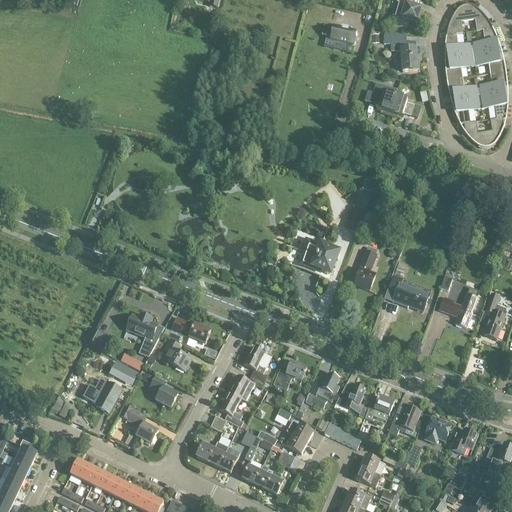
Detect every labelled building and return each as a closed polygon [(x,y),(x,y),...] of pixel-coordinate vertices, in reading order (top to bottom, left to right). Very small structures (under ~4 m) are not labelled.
[(197,0),(197,2),(210,4),(209,8),(218,10),(219,0),(197,0)] [(398,0),(396,4),(399,5),(395,18),(392,18),(392,29),(408,30),(408,22),(416,24),(420,10),(402,5),(404,0),(398,0)] [(449,28),(448,31),(449,31),(450,36),(450,37),(456,36),(457,36),(463,35),(461,24),(475,22),(476,33),(483,32),(489,31),(488,25),(489,25),(490,25),(488,22),(485,19),(483,16),(480,13),(477,11),(474,9),(470,7),(466,7),(461,9),(458,11),(456,14),(453,18),(451,21),(450,24),(449,28)] [(353,47),(356,34),(348,32),(348,31),(342,29),(341,30),(333,29),(332,34),(330,42),(353,47)] [(498,44),(499,44),(498,41),(496,36),(495,34),(492,30),(489,31),(483,32),(484,44),(471,46),(473,57),(498,53),(497,43),(498,43),(498,44)] [(405,37),(384,35),(384,43),(383,43),(384,47),(391,46),(392,53),(401,52),(403,74),(417,73),(416,51),(407,51),(405,37)] [(446,39),(445,44),(445,49),(445,52),(445,51),(447,51),(448,61),(473,57),(471,46),(458,48),(457,36),(456,36),(450,37),(450,36),(447,37),(446,39)] [(500,64),(498,53),(473,57),(475,68),(488,66),(490,76),(506,74),(505,70),(504,66),(504,62),(503,62),(503,63),(500,64)] [(446,70),(445,70),(446,75),(446,79),(447,83),(463,80),(461,70),(475,68),(473,57),(448,61),(449,71),(446,72),(446,70)] [(480,100),(505,96),(503,86),(507,85),(507,86),(507,82),(506,78),(506,74),(490,76),(491,87),(478,89),(480,100)] [(454,104),(480,100),(478,89),(464,91),(463,80),(447,83),(447,87),(448,91),(449,95),(450,95),(449,94),(453,93),(454,104)] [(380,115),(389,117),(396,97),(397,92),(376,85),(373,94),(368,92),(364,104),(379,108),(378,112),(381,113),(380,115)] [(505,120),(506,120),(507,115),(507,112),(507,110),(508,105),(507,105),(507,106),(506,106),(505,96),(480,100),(481,111),(494,109),(496,121),(502,120),(505,120)] [(417,120),(420,109),(407,105),(408,101),(396,97),(389,117),(398,120),(399,119),(402,120),(403,116),(417,120)] [(456,118),(457,121),(459,125),(460,127),(461,127),(461,126),(464,126),(470,125),(468,113),(481,111),(480,100),(454,104),(456,114),(455,114),(455,113),(454,113),(456,118)] [(463,132),(465,135),(467,138),(469,141),(474,145),(480,149),(482,149),(484,150),(486,150),(490,149),(494,146),(495,145),(497,143),(498,142),(499,140),(500,138),(501,137),(502,133),(504,130),(505,126),(504,126),(503,126),(502,120),(496,121),(490,122),(492,133),(478,135),(476,124),(470,125),(464,126),(465,132),(464,132),(463,132)] [(352,208),(344,229),(358,234),(366,213),(352,208)] [(367,212),(360,230),(367,232),(368,230),(373,232),(377,221),(374,220),(376,215),(367,212)] [(305,234),(308,223),(304,222),(300,233),(305,234)] [(292,257),(302,259),(305,246),(295,244),(292,257)] [(339,255),(321,248),(321,251),(308,246),(305,256),(301,267),(313,272),(314,270),(331,276),(339,255)] [(355,288),(370,293),(375,278),(369,276),(377,257),(365,253),(358,272),(360,273),(355,288)] [(395,275),(403,278),(408,267),(399,264),(395,275)] [(393,303),(423,314),(429,297),(400,286),(402,281),(395,278),(388,295),(395,297),(393,303)] [(441,291),(449,293),(453,282),(452,281),(445,279),(441,291)] [(505,318),(494,314),(500,299),(491,296),(485,313),(491,315),(483,337),(497,341),(505,318)] [(454,304),(444,300),(440,312),(447,315),(447,314),(458,318),(455,326),(467,330),(472,316),(471,316),(477,300),(467,297),(462,310),(453,306),(454,304)] [(160,339),(160,340),(154,338),(158,328),(152,325),(153,322),(141,317),(140,321),(133,318),(127,333),(147,341),(144,349),(148,351),(145,358),(149,360),(160,339)] [(189,341),(206,348),(211,334),(195,327),(195,328),(177,321),(172,333),(190,341),(189,341)] [(104,353),(111,339),(98,332),(91,346),(104,353)] [(181,339),(171,335),(169,339),(179,343),(181,339)] [(165,363),(186,375),(192,363),(176,354),(180,348),(170,342),(166,350),(171,353),(165,363)] [(252,378),(265,385),(268,380),(262,377),(266,371),(260,368),(266,356),(253,349),(244,367),(255,373),(252,378)] [(157,360),(151,357),(149,360),(147,363),(153,367),(157,360)] [(288,372),(281,369),(273,388),(282,392),(288,378),(302,384),(307,371),(291,364),(288,372)] [(139,378),(115,365),(110,375),(133,388),(139,378)] [(322,390),(320,389),(316,397),(332,405),(339,390),(336,388),(340,381),(329,376),(322,390)] [(157,403),(171,411),(179,398),(165,390),(168,384),(157,378),(151,389),(162,395),(157,403)] [(249,384),(238,378),(229,395),(242,402),(246,404),(255,387),(262,391),(265,385),(252,378),(249,384)] [(110,416),(122,394),(108,386),(96,408),(110,416)] [(339,409),(360,417),(361,419),(365,421),(369,411),(363,409),(363,410),(360,409),(366,394),(354,389),(350,400),(343,398),(339,409)] [(220,413),(228,417),(225,423),(241,432),(244,426),(232,420),(242,402),(229,395),(220,413)] [(311,396),(306,405),(312,408),(313,406),(323,411),(327,404),(311,396)] [(365,422),(372,425),(376,413),(389,418),(395,405),(380,400),(379,403),(378,402),(378,404),(373,402),(369,411),(365,421),(365,422)] [(128,422),(142,430),(137,440),(145,444),(144,445),(149,448),(150,447),(152,448),(159,435),(143,426),(146,419),(127,408),(121,419),(127,423),(128,422)] [(400,433),(406,436),(407,432),(413,434),(421,415),(406,409),(402,420),(396,418),(389,436),(397,440),(400,433)] [(278,418),(288,424),(292,418),(281,412),(278,418)] [(216,420),(213,425),(224,430),(227,424),(216,420)] [(425,443),(436,447),(438,442),(445,445),(452,427),(451,427),(451,428),(434,421),(433,420),(426,438),(427,438),(425,443)] [(294,438),(294,439),(307,446),(314,435),(293,424),(287,434),(294,438)] [(222,435),(224,430),(213,425),(211,430),(222,435)] [(335,429),(329,427),(324,437),(330,440),(335,429)] [(335,429),(330,440),(335,443),(340,432),(335,429)] [(340,432),(335,443),(341,445),(346,434),(340,432)] [(466,451),(471,453),(478,437),(465,432),(461,441),(456,439),(450,453),(464,458),(466,451)] [(277,442),(261,433),(258,439),(274,448),(277,442)] [(241,445),(250,449),(255,439),(246,434),(241,445)] [(346,434),(341,445),(346,448),(351,437),(346,434)] [(132,449),(137,439),(131,435),(125,445),(132,449)] [(351,437),(346,448),(352,451),(357,440),(351,437)] [(255,439),(250,449),(256,452),(261,442),(255,439)] [(301,458),(307,446),(294,439),(290,445),(284,442),(281,447),(301,458)] [(352,451),(357,453),(362,442),(357,440),(352,451)] [(35,449),(23,443),(20,449),(23,450),(18,460),(33,468),(38,457),(32,454),(35,449)] [(218,444),(214,452),(208,465),(219,470),(222,464),(226,457),(225,457),(229,450),(218,444)] [(197,460),(208,465),(214,452),(203,447),(197,460)] [(507,465),(510,467),(511,460),(511,450),(504,447),(501,453),(497,451),(497,452),(491,450),(485,465),(491,467),(488,474),(498,478),(501,471),(504,472),(507,465)] [(414,448),(406,466),(408,467),(415,470),(417,464),(422,452),(414,448)] [(292,465),(293,464),(295,461),(284,455),(282,460),(291,464),(292,465)] [(387,461),(395,463),(397,456),(389,455),(387,461)] [(237,463),(226,457),(222,464),(219,470),(231,476),(236,464),(237,463)] [(360,470),(375,476),(380,465),(365,459),(360,470)] [(28,478),(33,468),(18,460),(13,471),(28,478)] [(282,460),(279,465),(290,471),(292,465),(291,464),(282,460)] [(90,468),(79,462),(71,477),(82,483),(90,468)] [(396,465),(394,468),(405,473),(408,467),(406,466),(403,464),(397,462),(396,465)] [(100,473),(90,468),(82,483),(93,488),(100,473)] [(260,473),(249,468),(243,481),(254,487),(255,486),(261,473),(264,468),(263,468),(260,473)] [(269,485),(272,479),(266,476),(268,473),(267,470),(265,469),(265,468),(264,468),(261,473),(255,486),(254,487),(265,492),(269,485)] [(360,470),(355,481),(370,488),(375,476),(360,470)] [(28,478),(13,471),(8,482),(23,489),(28,478)] [(465,480),(467,475),(460,471),(458,477),(465,480)] [(466,479),(473,483),(477,475),(469,471),(466,479)] [(111,478),(100,473),(93,488),(104,493),(111,478)] [(269,485),(265,492),(277,498),(283,484),(278,482),(280,478),(274,475),(272,479),(269,485)] [(463,487),(466,481),(455,476),(452,481),(462,486),(463,487)] [(122,484),(111,478),(104,493),(114,499),(122,484)] [(452,481),(449,487),(460,493),(463,487),(462,486),(452,481)] [(17,500),(23,489),(8,482),(3,493),(17,500)] [(132,489),(122,484),(114,499),(125,504),(132,489)] [(125,504),(136,509),(143,494),(132,489),(125,504)] [(75,495),(65,490),(62,496),(72,501),(75,495)] [(351,492),(345,504),(360,510),(364,511),(366,511),(371,501),(351,492)] [(0,504),(12,511),(17,500),(3,493),(0,498),(0,504)] [(384,493),(381,499),(393,504),(395,498),(384,493)] [(147,511),(154,500),(143,494),(136,509),(141,511),(147,511)] [(85,500),(75,495),(72,501),(82,506),(85,500)] [(475,510),(474,511),(476,511),(492,511),(494,509),(476,497),(473,503),(471,503),(470,505),(471,506),(470,507),(475,510)] [(70,504),(60,499),(58,505),(68,510),(70,504)] [(381,499),(379,505),(390,510),(393,504),(381,499)] [(147,511),(160,511),(164,505),(154,500),(147,511)] [(86,507),(94,511),(97,506),(88,502),(86,507)] [(167,511),(174,511),(178,505),(173,502),(167,511)]
